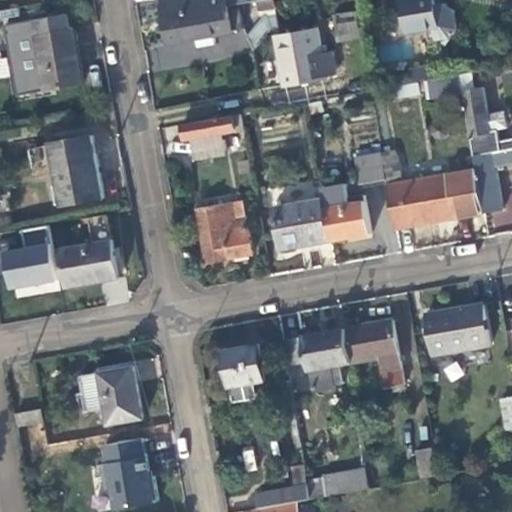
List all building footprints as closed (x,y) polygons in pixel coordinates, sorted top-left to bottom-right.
[(198,46),(215,44),(214,35),(234,31),(234,30),(244,28),(240,3),(253,0),(160,0),(169,43),(197,38),(198,46)] [(272,28),(281,27),(275,0),(258,0),(261,12),(269,11),(272,28)] [(430,39),(439,38),(447,43),(458,26),(454,8),(446,2),(438,4),(437,0),(405,0),(408,13),(403,20),(410,24),(411,30),(428,27),(430,39)] [(339,40),(367,35),(363,11),(335,16),(339,40)] [(49,89),(84,82),(74,28),(72,28),(70,15),(38,20),(41,34),(39,34),(49,89)] [(319,28),(277,35),(286,85),(328,78),(326,72),(338,70),(334,50),(323,53),(319,28)] [(389,59),(411,55),(408,44),(387,48),(389,59)] [(464,91),(475,155),(511,148),(511,138),(501,140),(499,129),(492,130),(489,114),(484,87),(476,88),(473,73),(461,75),(464,91)] [(432,97),(464,91),(461,75),(430,80),(432,97)] [(390,99),(421,94),(419,81),(388,87),(390,99)] [(506,111),(489,114),(492,130),(499,129),(509,128),(506,111)] [(233,115),(236,130),(246,128),(243,113),(233,115)] [(233,115),(183,124),(186,139),(193,138),(222,133),(236,130),(233,115)] [(446,123),(440,122),(435,125),(434,131),(437,137),(443,138),(449,135),(450,128),(446,123)] [(222,133),(193,138),(196,158),(226,153),(222,133)] [(105,196),(93,134),(52,142),(63,204),(105,196)] [(478,168),(486,212),(503,209),(495,166),(511,163),(511,148),(475,155),(478,168)] [(389,184),(404,181),(401,163),(396,164),(393,150),(382,152),(388,178),(389,184)] [(388,178),(382,152),(356,156),(361,183),(388,178)] [(396,228),(486,212),(478,168),(404,181),(389,184),(396,228)] [(325,198),(333,239),(373,232),(366,194),(349,197),(347,182),(323,186),(325,198)] [(294,188),(295,200),(319,197),(317,185),(294,188)] [(283,249),(333,239),(325,198),(275,207),(283,249)] [(199,209),(208,262),(253,254),(244,201),(199,209)] [(87,218),(90,240),(109,238),(106,216),(87,218)] [(69,287),(120,277),(113,239),(62,249),(69,287)] [(511,298),(500,301),(507,340),(508,345),(511,344),(511,298)] [(484,304),(428,314),(435,355),(491,345),(484,304)] [(406,384),(395,319),(347,328),(353,363),(382,358),(384,369),(382,370),(385,388),(406,384)] [(305,336),(306,336),(310,359),(311,370),(312,370),(316,391),(337,387),(337,383),(346,382),(343,364),(353,363),(347,328),(305,336)] [(306,336),(285,340),(289,364),(310,359),(306,336)] [(261,344),(225,350),(234,402),(258,398),(255,383),(268,381),(261,344)] [(145,418),(136,366),(81,376),(88,411),(107,407),(110,424),(145,418)] [(511,427),(511,397),(503,399),(508,428),(511,427)] [(42,408),(17,413),(19,423),(44,418),(43,408),(42,408)] [(151,476),(145,437),(105,444),(109,463),(103,464),(107,488),(113,487),(117,509),(160,501),(156,475),(151,476)] [(433,447),(417,450),(423,477),(438,474),(433,447)] [(312,457),(312,461),(313,466),(317,467),(322,466),(326,463),(326,459),(324,455),(319,453),(315,454),(312,457)] [(293,470),(296,486),(310,483),(307,468),(293,470)] [(327,475),(330,495),(370,488),(367,468),(327,475)] [(260,493),(262,507),(297,501),(312,498),(310,483),(296,486),(260,493)] [(253,508),(253,511),(299,511),(297,501),(262,507),(253,508)]
